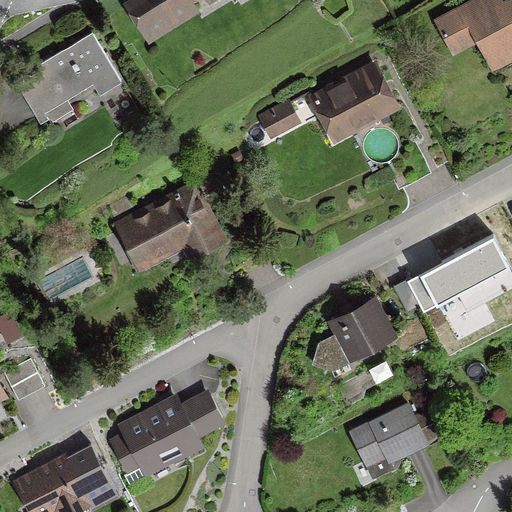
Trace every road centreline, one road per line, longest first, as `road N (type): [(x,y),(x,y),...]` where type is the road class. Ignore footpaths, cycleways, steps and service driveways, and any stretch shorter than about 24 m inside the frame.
road 1 (residential): [(511,180),(298,294),(274,320),(267,342)]
road 2 (residential): [(0,455),(225,341),(267,342)]
road 3 (residential): [(267,342),(242,511)]
